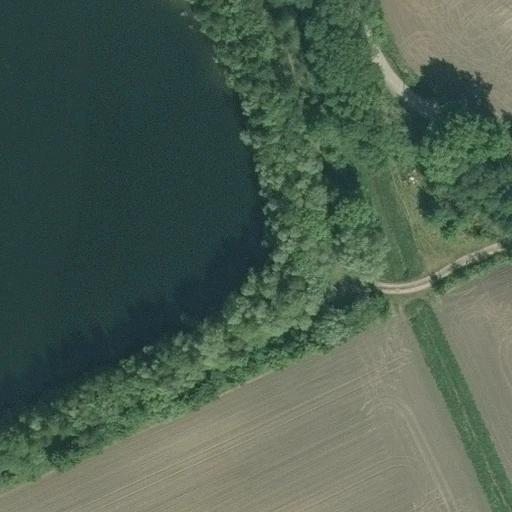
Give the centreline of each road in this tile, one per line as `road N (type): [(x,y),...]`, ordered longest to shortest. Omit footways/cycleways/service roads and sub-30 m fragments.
road 1 (unclassified): [(511,247),(413,288),(382,286),(355,271),(338,241),(268,0)]
road 2 (unclassified): [(362,0),(408,85),(511,143)]
